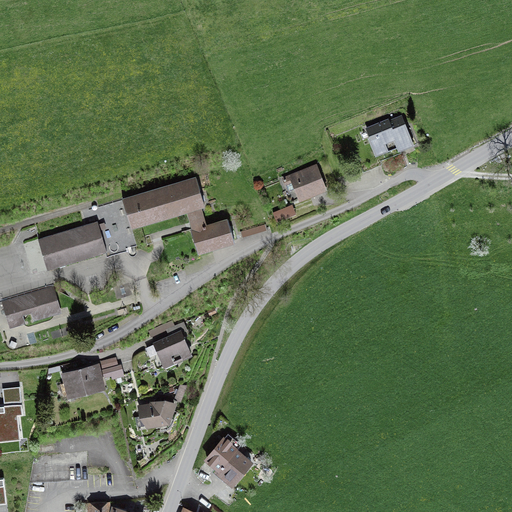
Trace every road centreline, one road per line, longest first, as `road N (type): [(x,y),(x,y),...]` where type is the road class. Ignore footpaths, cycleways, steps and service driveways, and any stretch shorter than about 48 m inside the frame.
road 1 (residential): [(448,173),(405,176),(243,253),(91,347),(0,365)]
road 2 (tertiary): [(169,511),(229,354),(276,281),(330,237),(448,173)]
